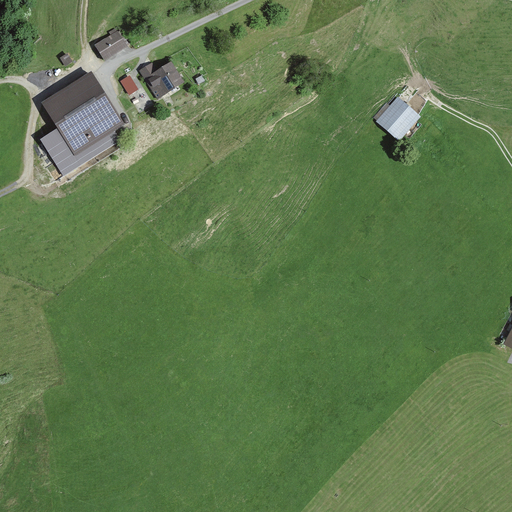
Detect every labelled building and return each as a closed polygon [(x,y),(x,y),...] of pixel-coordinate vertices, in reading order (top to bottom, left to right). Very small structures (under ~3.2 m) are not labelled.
[(103,60),(124,46),(116,33),(94,46),(103,60)] [(72,62),(67,54),(60,58),(65,66),(72,62)] [(158,95),(181,82),(169,64),(147,78),(158,95)] [(113,131),(121,125),(89,75),(42,104),(59,129),(43,141),(64,175),(120,141),(113,131)] [(138,90),(130,76),(121,81),(130,95),(138,90)] [(386,129),(397,138),(415,117),(403,106),(396,100),(377,122),(386,129)] [(511,328),(503,344),(511,348),(511,328)]
